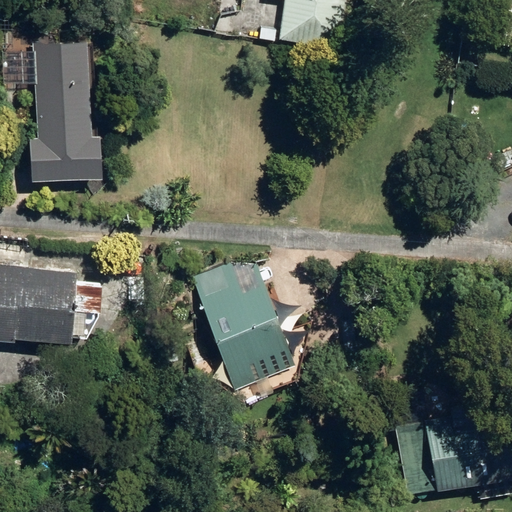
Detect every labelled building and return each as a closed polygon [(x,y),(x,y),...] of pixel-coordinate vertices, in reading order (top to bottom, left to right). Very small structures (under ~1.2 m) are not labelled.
[(285,0),(281,36),(339,43),(344,0),(285,0)] [(29,138),(32,181),(102,178),(100,136),(92,137),(87,41),(33,44),(38,138),(29,138)] [(194,278),(235,381),(294,359),(255,254),(194,278)] [(0,332),(71,336),(75,267),(0,262),(0,332)] [(177,323),(159,329),(170,362),(188,356),(177,323)] [(400,429),(412,498),(511,480),(511,414),(511,410),(493,413),(491,404),(452,411),(454,420),(400,429)]
